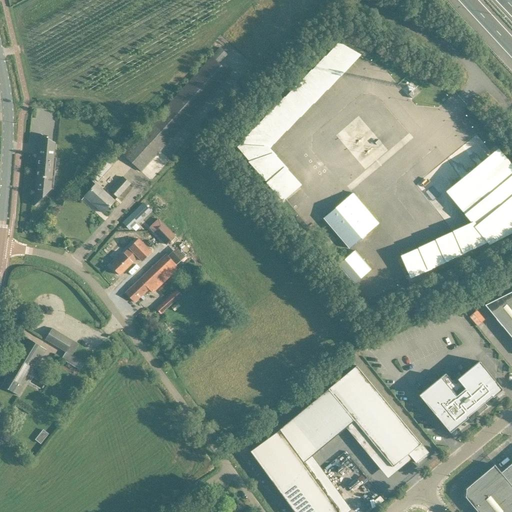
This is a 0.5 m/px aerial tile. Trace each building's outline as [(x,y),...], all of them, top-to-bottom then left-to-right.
[(270,152),(360,61),(338,47),(236,151),(282,206),(301,191),(270,152)] [(230,74),(218,63),(227,54),(220,48),(211,57),(212,57),(123,154),(141,171),(230,74)] [(51,189),(54,158),(55,146),(40,144),(36,188),(51,189)] [(511,169),(498,153),(445,197),(472,229),(399,262),(411,286),(511,239),(511,169)] [(92,175),(98,181),(111,166),(105,160),(92,175)] [(110,190),(118,197),(130,184),(122,177),(110,190)] [(103,212),(103,213),(114,201),(96,184),(85,196),(92,202),(92,201),(104,211),(103,212)] [(323,218),(330,226),(349,248),(378,223),(353,193),(323,218)] [(144,206),(124,225),(130,232),(150,212),(144,206)] [(149,228),(166,245),(175,236),(158,218),(149,228)] [(110,266),(119,275),(138,257),(142,261),(149,254),(151,252),(138,239),(110,266)] [(338,265),(354,283),(370,269),(355,250),(338,265)] [(126,293),(134,302),(149,288),(152,292),(160,285),(179,268),(167,255),(133,286),(126,293)] [(161,314),(182,296),(177,290),(156,308),(161,314)] [(511,291),(485,305),(511,338),(511,291)] [(72,354),(78,344),(52,328),(45,339),(65,351),(61,358),(80,370),(85,362),(72,354)] [(2,385),(10,391),(19,396),(28,380),(27,380),(28,377),(24,375),(42,346),(30,339),(2,385)] [(488,407),(484,402),(490,397),(492,396),(493,397),(502,389),(479,361),(453,383),(445,374),(419,395),(450,433),(468,418),(467,417),(468,416),(471,418),(485,406),(487,408),(488,407)] [(279,430),(250,451),(294,511),(338,511),(339,511),(304,463),(354,421),(392,467),(408,454),(416,463),(428,452),(421,443),(356,366),(279,429),(279,430)] [(42,430),(35,439),(41,443),(48,434),(42,430)] [(494,465),(511,486),(511,463),(501,473),(494,465)] [(511,511),(511,486),(494,465),(466,489),(465,497),(477,511),(511,511)]
